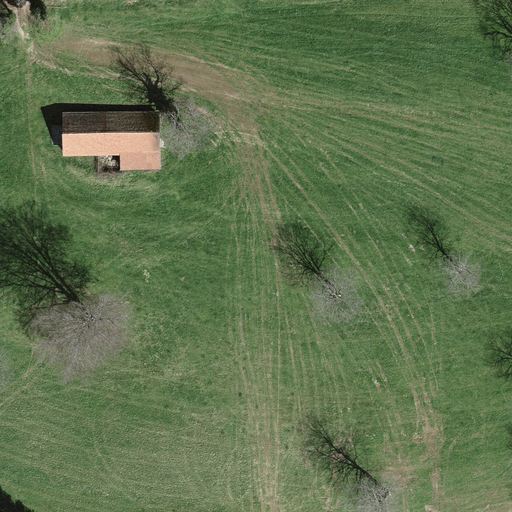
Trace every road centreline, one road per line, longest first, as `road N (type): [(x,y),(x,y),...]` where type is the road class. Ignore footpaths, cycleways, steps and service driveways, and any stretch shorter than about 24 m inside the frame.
road 1 (track): [(27,33),(33,130),(26,253),(0,254)]
road 2 (track): [(19,0),(27,33),(43,54),(177,89)]
